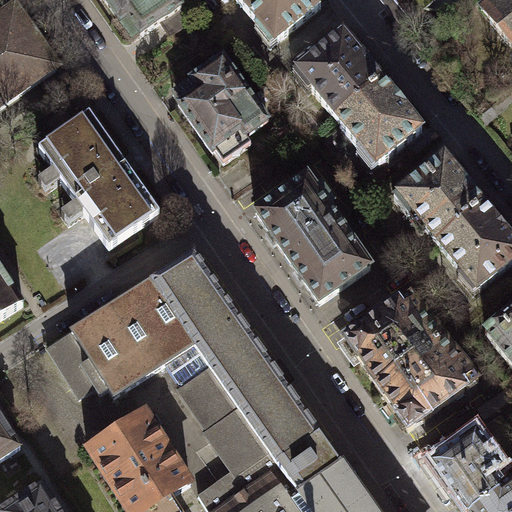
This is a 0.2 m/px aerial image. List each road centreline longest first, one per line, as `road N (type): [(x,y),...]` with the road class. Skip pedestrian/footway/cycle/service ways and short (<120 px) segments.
road 1 (residential): [(212,221),(416,511)]
road 2 (residential): [(56,0),(212,221)]
road 3 (residential): [(212,221),(0,358)]
road 4 (residential): [(358,0),(511,187)]
